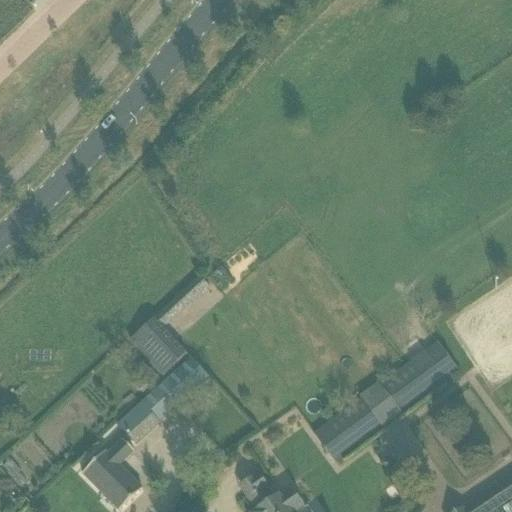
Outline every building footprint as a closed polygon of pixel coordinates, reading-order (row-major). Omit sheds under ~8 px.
[(186,311),(210,289),(199,277),(129,342),(162,377),(186,356),(162,329),(184,309),(186,311)] [(329,456),(336,465),(459,375),(436,344),(316,432),(313,435),(329,456)] [(134,445),(208,378),(191,359),(117,426),(134,445)] [(155,382),(148,376),(136,387),(142,394),(155,382)] [(118,467),(133,453),(122,442),(107,456),(105,453),(82,475),(118,511),(119,511),(141,490),(118,467)] [(465,511),(511,511),(511,479),(465,511)] [(246,499),(254,511),(298,511),(303,508),(292,492),(282,500),(280,497),(271,503),(261,489),(246,499)]
